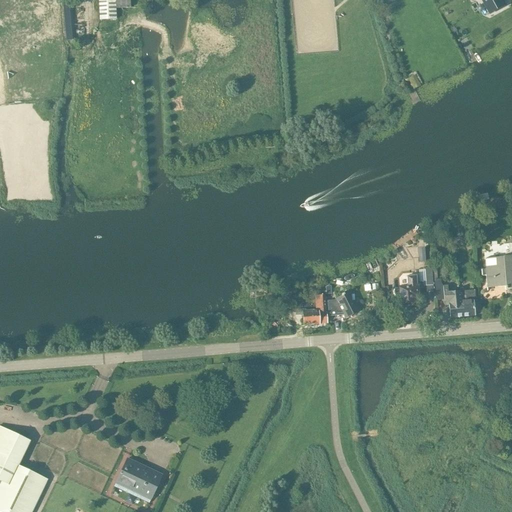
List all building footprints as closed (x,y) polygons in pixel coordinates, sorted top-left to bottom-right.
[(130,9),(129,0),(98,0),(100,20),(116,19),(115,9),(130,9)] [(20,170),(30,169),(26,127),(1,130),(5,171),(5,175),(6,175),(5,171),(19,170),(19,174),(20,174),(20,170)] [(485,269),(481,269),(482,276),(485,275),(486,286),(505,284),(505,289),(511,288),(511,243),(508,244),(509,257),(503,257),(503,258),(484,259),(485,269)] [(425,281),(422,282),(423,286),(426,286),(426,292),(433,291),(431,267),(424,268),(425,281)] [(406,308),(408,307),(415,306),(415,297),(418,296),(417,288),(423,288),(423,286),(422,282),(416,282),(416,276),(406,276),(407,287),(398,288),(394,288),(394,290),(393,291),(393,293),(393,294),(394,295),(394,297),(398,296),(399,307),(401,307),(402,308),(403,309),(404,309),(406,308)] [(440,279),(434,280),(436,300),(444,299),(444,303),(448,303),(450,318),(463,317),(461,291),(447,292),(447,286),(443,287),(440,284),(440,279)] [(474,290),(461,291),(463,317),(474,316),(473,301),(475,300),(474,290)] [(344,315),(345,318),(356,313),(350,302),(350,291),(344,294),(343,293),(341,295),(341,296),(335,299),(336,300),(327,301),(328,316),(344,315)] [(306,309),(295,309),(295,315),(302,314),(303,325),(319,323),(327,322),(326,312),(325,312),(324,295),(315,296),(316,311),(306,312),(306,309)] [(0,511),(31,511),(47,480),(18,465),(30,441),(0,426),(0,511)] [(145,468),(127,459),(113,487),(149,504),(160,479),(143,471),(145,468)]
